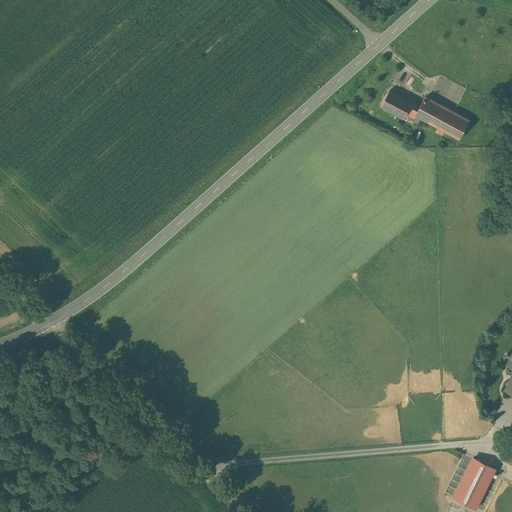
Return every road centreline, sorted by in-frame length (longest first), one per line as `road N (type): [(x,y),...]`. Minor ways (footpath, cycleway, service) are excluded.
road 1 (secondary): [(379,44),(56,321)]
road 2 (unknown): [(155,422),(511,399)]
road 3 (unclassified): [(243,511),(56,321)]
